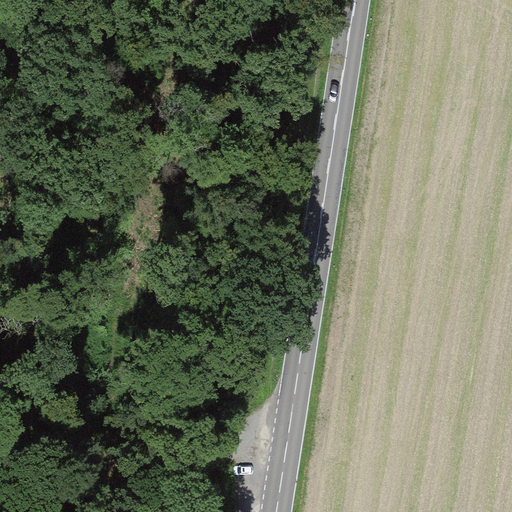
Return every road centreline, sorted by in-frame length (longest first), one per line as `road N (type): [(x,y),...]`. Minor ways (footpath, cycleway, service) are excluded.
road 1 (secondary): [(277,511),(356,0)]
road 2 (track): [(88,511),(291,419)]
